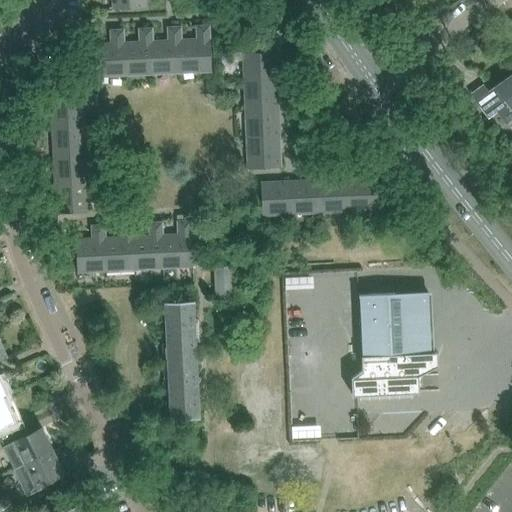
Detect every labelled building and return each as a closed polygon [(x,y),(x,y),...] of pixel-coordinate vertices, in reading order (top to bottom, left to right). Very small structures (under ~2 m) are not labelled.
[(111,0),(112,10),(145,8),(144,0),(111,0)] [(196,39),(181,40),(182,74),(211,72),(209,26),(196,27),(196,39)] [(168,41),(152,41),(154,75),(182,74),(181,40),(180,27),(167,28),(168,41)] [(139,42),(124,43),(125,76),(154,75),(152,41),(152,29),(138,29),(139,42)] [(125,76),(124,43),(123,30),(110,31),(111,43),(94,44),(95,78),(125,76)] [(242,54),(244,83),(277,82),(275,52),(242,54)] [(511,73),(494,87),(496,90),(489,95),(483,86),(471,95),(488,118),(497,111),(506,124),(511,119),(511,73)] [(244,83),(245,112),(278,110),(277,82),(244,83)] [(50,98),(52,127),(85,125),(84,110),(97,109),(96,96),(50,98)] [(245,112),(246,140),(279,139),(278,110),(245,112)] [(52,127),(53,155),(86,154),(86,138),(98,138),(98,125),(85,125),(52,127)] [(279,139),(246,140),(247,169),(281,168),(279,139)] [(53,155),(54,184),(88,182),(87,167),(100,166),(99,153),(86,154),(53,155)] [(376,178),(346,179),(348,212),(377,211),(376,178)] [(346,179),(318,180),(319,214),(348,212),(346,179)] [(318,180),(289,182),(291,215),(319,214),(318,180)] [(88,182),(54,184),(56,214),(89,212),(88,196),(101,195),(101,182),(88,182)] [(291,215),(289,182),(260,183),(262,216),(291,215)] [(178,235),(162,236),(164,269),(192,267),(190,221),(177,222),(178,235)] [(149,236),(134,237),(135,270),(164,269),(162,236),(162,223),(148,223),(149,236)] [(120,238),(105,238),(107,272),(135,270),(134,237),(133,224),(120,225),(120,238)] [(107,272),(105,238),(105,226),(91,226),(92,239),(75,240),(77,273),(107,272)] [(234,300),(232,268),(232,267),(213,268),(215,301),(234,300)] [(427,292),(358,296),(362,370),(351,377),(352,396),(418,393),(418,384),(437,367),(437,353),(430,353),(427,292)] [(163,303),(169,420),(200,419),(194,301),(163,303)] [(5,401),(0,402),(0,427),(14,422),(5,401)] [(42,428),(4,447),(16,469),(53,451),(42,428)] [(16,469),(13,470),(26,495),(40,489),(38,485),(64,473),(53,451),(16,469)] [(0,501),(0,511),(4,511),(14,508),(8,497),(0,501)] [(84,511),(80,503),(63,511),(61,508),(53,511),(84,511)]
